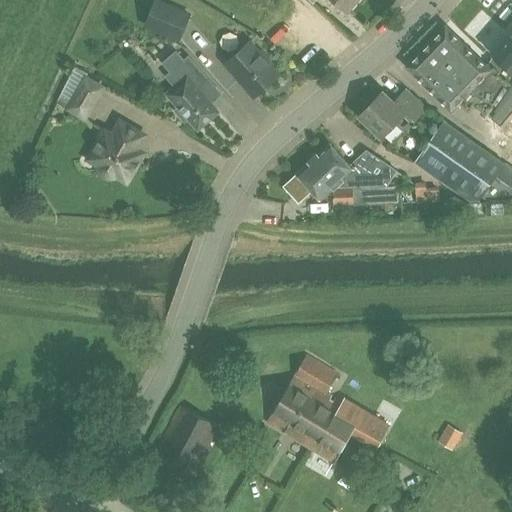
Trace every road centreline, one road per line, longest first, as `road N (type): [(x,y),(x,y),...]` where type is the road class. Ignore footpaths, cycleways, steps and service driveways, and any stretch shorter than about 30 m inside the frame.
road 1 (tertiary): [(79,510),(170,355),(250,165),(427,0)]
road 2 (track): [(0,232),(101,238),(218,227)]
